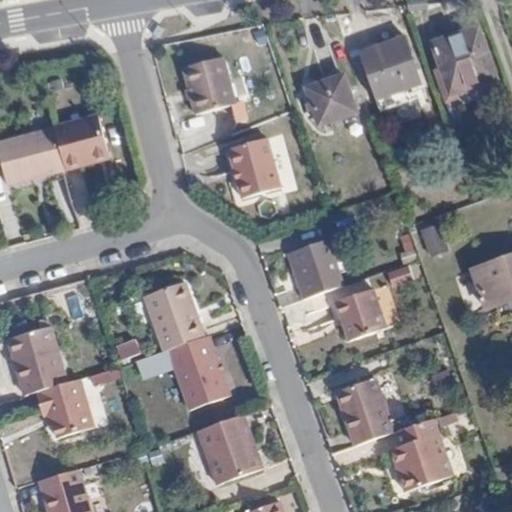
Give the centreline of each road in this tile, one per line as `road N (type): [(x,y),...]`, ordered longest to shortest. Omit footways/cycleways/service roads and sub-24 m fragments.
road 1 (residential): [(334,511),(238,253)]
road 2 (residential): [(115,1),(173,220)]
road 3 (residential): [(173,220),(0,272)]
